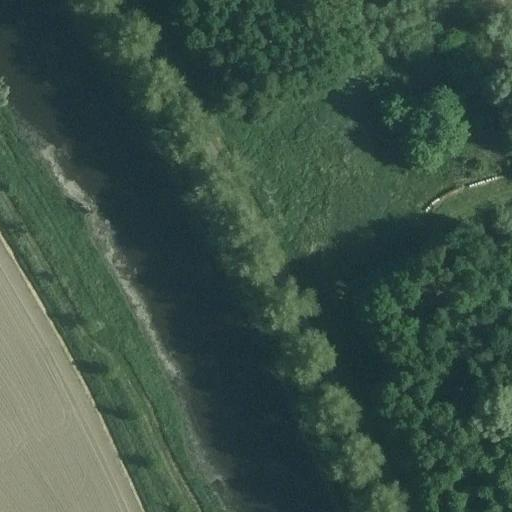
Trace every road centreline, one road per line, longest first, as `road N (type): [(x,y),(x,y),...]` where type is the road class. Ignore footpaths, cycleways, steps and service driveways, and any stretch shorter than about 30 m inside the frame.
road 1 (track): [(511,217),(431,189),(336,84),(291,95),(254,125),(235,163),(241,199),(270,249),(301,278),(340,295),(377,289),(431,241)]
road 2 (track): [(172,511),(120,399),(0,193)]
